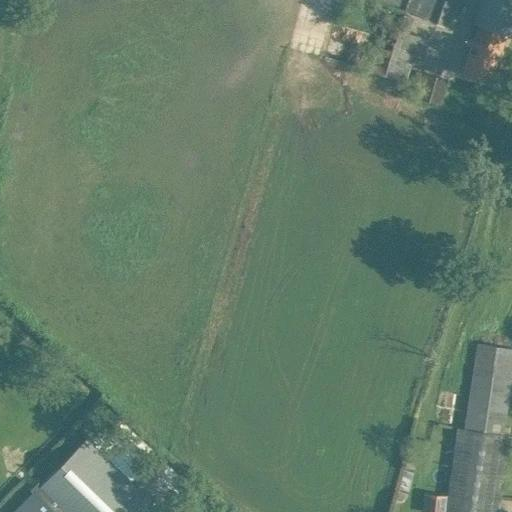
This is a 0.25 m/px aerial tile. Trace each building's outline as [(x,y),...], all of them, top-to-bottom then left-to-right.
[(407,0),(405,9),(426,18),(447,26),(456,0),(407,0)] [(468,38),(466,45),(470,46),(461,75),(491,84),(502,50),(501,50),(506,34),(511,36),(511,32),(511,0),(480,0),(473,24),(478,25),(474,40),(468,38)] [(429,38),(408,31),(413,17),(384,7),(364,68),(405,82),(415,51),(423,54),(429,38)] [(416,72),(409,96),(441,105),(448,81),(416,72)] [(502,435),(511,369),(511,348),(477,344),(464,430),(458,429),(448,496),(425,493),(422,511),(497,511),(509,436),(502,435)] [(87,438),(40,486),(65,511),(155,511),(158,508),(87,438)] [(56,511),(35,491),(14,511),(56,511)]
